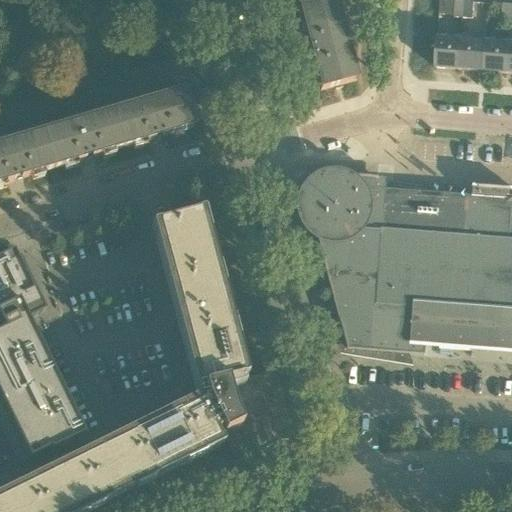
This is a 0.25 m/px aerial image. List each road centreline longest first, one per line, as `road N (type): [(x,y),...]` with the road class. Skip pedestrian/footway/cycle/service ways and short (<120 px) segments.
road 1 (residential): [(349,486),(258,142)]
road 2 (residential): [(258,142),(0,223)]
road 3 (residential): [(511,482),(349,486)]
road 4 (residential): [(258,142),(221,0)]
road 5 (residential): [(386,114),(319,119),(258,142)]
road 6 (residential): [(511,126),(386,114)]
